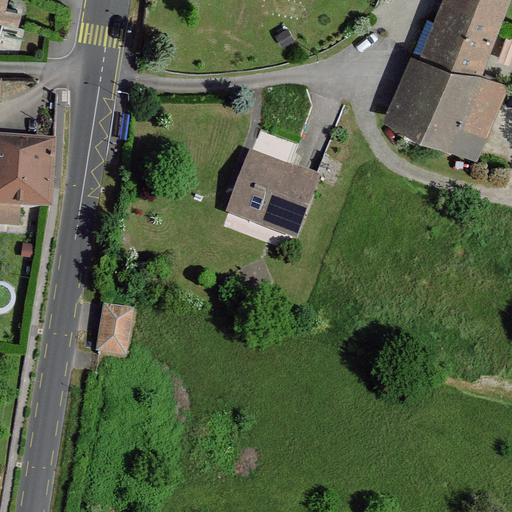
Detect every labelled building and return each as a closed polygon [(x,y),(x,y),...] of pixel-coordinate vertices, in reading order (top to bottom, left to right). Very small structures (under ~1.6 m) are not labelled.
[(0,0),(0,26),(2,20),(20,24),(23,12),(6,8),(8,0),(0,0)] [(416,52),(388,114),(474,151),(502,83),(479,72),(504,0),(442,0),(421,53),(416,52)] [(266,130),(261,148),(295,157),(300,139),(266,130)] [(55,147),(0,143),(0,225),(21,227),(22,211),(51,212),(55,147)] [(246,155),(222,217),(293,242),(316,183),(246,155)] [(106,307),(100,347),(124,351),(130,311),(106,307)]
